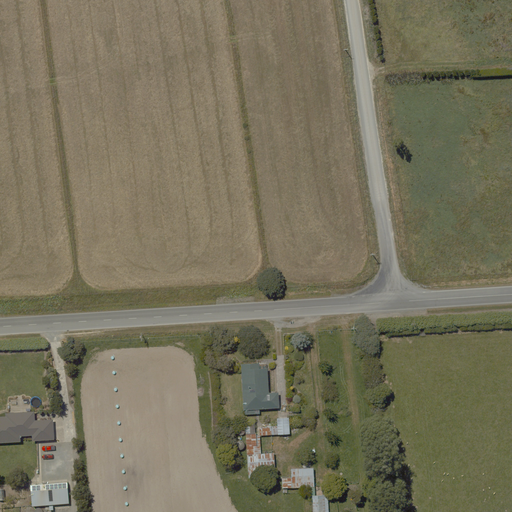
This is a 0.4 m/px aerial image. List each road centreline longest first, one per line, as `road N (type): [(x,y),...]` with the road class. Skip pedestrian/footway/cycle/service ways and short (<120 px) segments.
road 1 (unclassified): [(0,326),(395,301)]
road 2 (unclassified): [(351,0),(395,301)]
